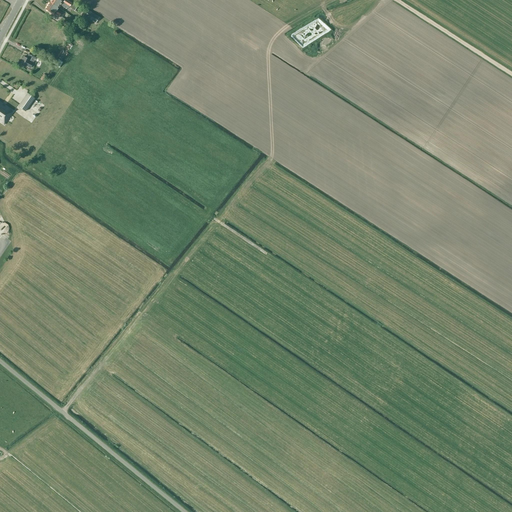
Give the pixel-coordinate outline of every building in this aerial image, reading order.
[(50,2),(58,7),(60,5),(65,8),(66,7),(68,8),(69,7),(74,11),(77,7),(75,5),(67,0),(64,0),(64,1),(63,0),(62,0),(51,0),(50,2)] [(50,2),(45,9),(54,14),(58,7),(50,2)] [(96,24),(100,18),(89,11),(87,13),(85,16),(93,21),(96,24)] [(325,32),(326,31),(328,32),(330,29),(317,19),(313,23),(315,24),(316,23),(322,29),(325,32)] [(28,55),(28,56),(27,58),(24,56),(19,64),(25,67),(26,66),(30,68),(33,63),(30,61),(32,57),(35,59),(37,56),(30,52),(28,55)] [(27,93),(24,98),(18,106),(25,111),(34,98),(27,93)] [(12,111),(0,102),(0,121),(4,124),(11,115),(10,114),(12,111)] [(50,160),(63,142),(27,117),(15,135),(50,160)] [(56,118),(56,130),(65,130),(66,118),(56,118)]
